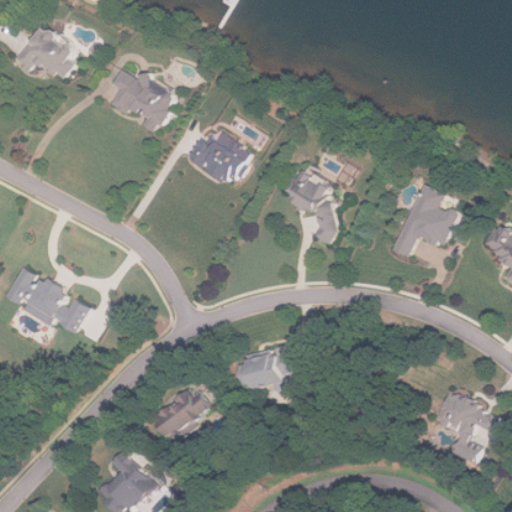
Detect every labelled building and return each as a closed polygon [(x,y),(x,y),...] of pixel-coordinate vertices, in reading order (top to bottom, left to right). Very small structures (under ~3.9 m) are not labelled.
[(21,61),(47,27),(58,34),(60,40),(57,43),(64,49),(66,47),(71,47),(75,50),(75,55),(72,59),(78,64),(67,79),(61,74),(57,79),(52,75),(54,73),(47,68),(45,70),(39,66),(34,72),(21,61)] [(117,105),(125,90),(118,84),(127,71),(141,79),(140,76),(150,74),(152,81),(177,96),(179,100),(172,110),(176,113),(166,127),(163,126),(158,133),(148,128),(153,119),(149,116),(151,112),(145,110),(143,115),(133,110),(130,113),(117,105)] [(229,132),(227,136),(218,132),(214,139),(208,135),(196,157),(214,167),(212,172),(229,181),(232,176),(244,182),(262,149),(229,132)] [(325,212),(327,226),(322,235),(338,244),(346,229),(343,207),(348,197),(341,193),(340,184),(311,168),(307,177),(301,178),(296,186),(298,198),(325,212)] [(403,250),(417,256),(427,235),(453,247),(469,212),(453,204),(458,194),(435,183),(403,250)] [(511,278),(510,277),(511,272),(511,264),(507,262),(509,257),(501,252),(503,250),(492,244),(508,220),(511,222),(511,278)] [(12,299),(60,322),(61,319),(87,332),(99,306),(82,298),(81,300),(72,296),(76,287),(58,278),(55,285),(43,279),(45,274),(28,266),(12,299)] [(242,367),(252,364),(250,358),(295,346),(302,373),(287,377),(289,388),(288,391),(282,393),(279,391),(278,386),(254,392),(252,385),(247,387),(242,367)] [(161,415),(179,444),(214,421),(211,415),(221,409),(208,389),(198,395),(196,392),(161,415)] [(442,424),(470,435),(469,439),(479,444),(486,426),(499,431),(507,412),(456,391),(442,424)] [(119,511),(107,501),(111,497),(103,490),(110,483),(113,485),(124,473),(115,465),(127,452),(164,484),(147,504),(142,502),(132,511),(128,510),(126,511),(119,511)]
